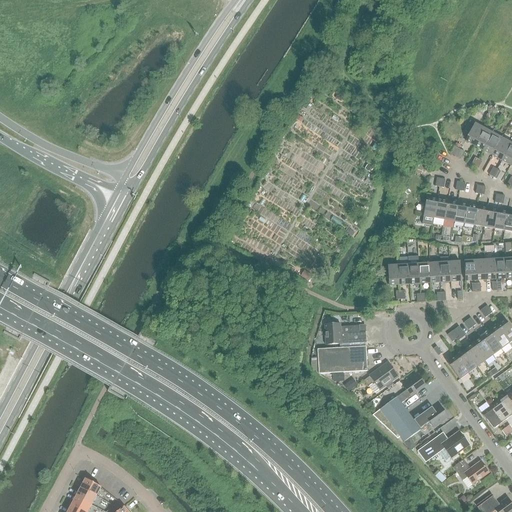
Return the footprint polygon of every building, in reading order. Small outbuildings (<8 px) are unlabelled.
[(335,98),(340,102),(344,97),(338,93),(335,98)] [(465,141),(474,146),(483,129),(470,122),(465,131),(469,133),(465,141)] [(483,129),(474,146),(483,151),(492,134),(483,129)] [(483,151),(492,156),(501,139),(492,134),(483,151)] [(501,161),(510,144),(501,139),(492,156),(501,161)] [(501,161),(510,166),(511,161),(511,144),(510,144),(501,161)] [(464,152),(460,150),(461,148),(456,145),(451,155),(460,160),(464,152)] [(364,170),(372,175),(375,170),(367,165),(364,170)] [(433,219),(437,199),(426,198),(423,217),(433,219)] [(433,219),(443,220),(447,201),(437,199),(433,219)] [(453,222),(457,203),(447,201),(443,220),(453,222)] [(453,222),(463,224),(467,205),(457,203),(453,222)] [(473,226),(477,207),(467,205),(463,224),(473,226)] [(473,226),(483,227),(487,208),(477,207),(473,226)] [(483,227),(493,229),(497,210),(487,208),(483,227)] [(493,229),(504,231),(507,212),(497,210),(493,229)] [(399,285),(409,285),(408,265),(407,265),(407,258),(398,258),(399,266),(398,266),(399,285)] [(485,280),(495,279),(494,260),(484,261),(485,280)] [(495,279),(506,279),(504,260),(494,260),(495,279)] [(465,281),(475,281),(474,261),(463,262),(465,281)] [(475,281),(485,280),(484,261),(474,261),(475,281)] [(460,282),(459,262),(449,263),(450,282),(460,282)] [(440,283),(450,282),(449,263),(438,264),(440,283)] [(428,264),(418,265),(419,284),(429,283),(428,264)] [(429,283),(440,283),(438,264),(428,264),(429,283)] [(409,285),(419,284),(418,265),(408,265),(409,285)] [(388,286),(399,285),(398,266),(387,267),(388,286)] [(486,306),(483,309),(488,316),(491,313),(486,306)] [(483,309),(479,311),(484,318),(488,316),(483,309)] [(470,318),(466,321),(471,328),(475,325),(470,318)] [(511,330),(504,320),(496,326),(509,344),(511,341),(511,330)] [(471,328),(466,321),(463,323),(468,330),(471,328)] [(325,345),(347,344),(346,334),(340,334),(340,327),(340,324),(324,325),(325,345)] [(358,326),(340,327),(340,334),(346,334),(347,344),(365,343),(365,332),(359,333),(358,326)] [(509,344),(496,326),(488,332),(500,350),(509,344)] [(459,337),(453,330),(450,333),(455,340),(459,337)] [(500,350),(488,332),(479,339),(492,356),(500,350)] [(455,340),(450,333),(447,335),(452,342),(455,340)] [(492,356),(479,339),(471,345),(484,362),(492,356)] [(476,368),(484,362),(471,345),(463,351),(476,368)] [(365,347),(317,350),(318,374),(367,371),(365,347)] [(436,347),(433,349),(438,356),(441,354),(436,347)] [(476,368),(463,351),(455,357),(467,374),(476,368)] [(467,374),(455,357),(446,363),(459,380),(467,374)] [(387,364),(363,382),(367,387),(374,383),(379,390),(397,377),(387,364)] [(332,375),(332,382),(343,382),(343,374),(332,375)] [(402,386),(406,391),(397,398),(401,403),(424,386),(417,375),(402,386)] [(352,380),(343,386),(347,392),(356,385),(352,380)] [(510,417),(511,415),(511,403),(506,395),(498,401),(510,417)] [(410,397),(402,402),(406,407),(414,401),(410,397)] [(396,439),(399,437),(409,450),(415,445),(410,438),(420,430),(396,398),(379,410),(371,416),(396,439)] [(510,417),(498,401),(490,407),(501,423),(510,417)] [(413,421),(418,428),(428,421),(433,428),(447,417),(440,407),(432,412),(429,409),(413,421)] [(493,430),(501,423),(490,407),(481,414),(493,430)] [(442,433),(416,452),(425,463),(444,449),(451,459),(468,446),(458,432),(447,440),(442,433)] [(463,460),(452,468),(462,481),(466,478),(472,485),(488,473),(480,462),(470,469),(463,460)] [(96,497),(100,488),(85,479),(80,488),(96,497)] [(76,497),(91,505),(96,497),(80,488),(76,497)] [(463,496),(459,499),(463,504),(467,500),(463,496)] [(491,496),(476,507),(479,511),(510,511),(511,511),(511,505),(507,499),(498,505),(491,496)] [(71,506),(82,511),(87,511),(91,505),(76,497),(71,506)]
